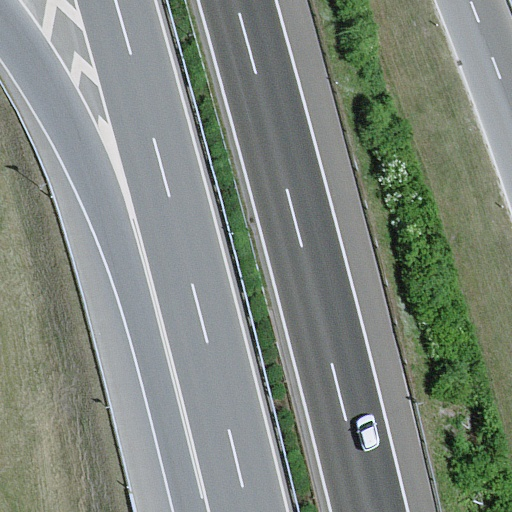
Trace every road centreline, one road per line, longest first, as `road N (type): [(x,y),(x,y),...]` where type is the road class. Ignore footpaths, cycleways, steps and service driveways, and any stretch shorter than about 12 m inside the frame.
road 1 (motorway): [(0,18),(58,107),(107,214),(191,511)]
road 2 (motorway): [(367,511),(234,0)]
road 3 (motorway): [(113,0),(244,511)]
